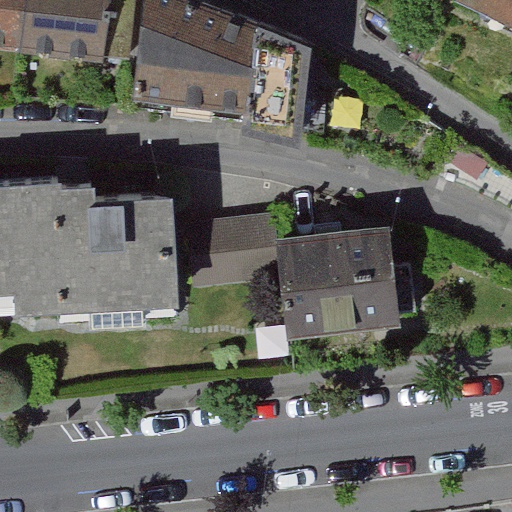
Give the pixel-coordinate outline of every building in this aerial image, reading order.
[(0,0),(0,41),(38,45),(43,0),(0,0)] [(123,0),(43,0),(38,45),(117,55),(123,0)] [(329,38),(220,0),(155,0),(149,57),(146,87),(265,99),(264,118),(320,130),(329,38)] [(74,176),(0,180),(0,286),(30,285),(31,308),(192,300),(191,291),(187,224),(186,191),(109,195),(108,182),(74,184),(74,176)] [(191,291),(294,279),(289,240),(286,213),(187,224),(191,291)] [(402,225),(289,240),(294,279),(301,331),(414,317),(402,225)]
